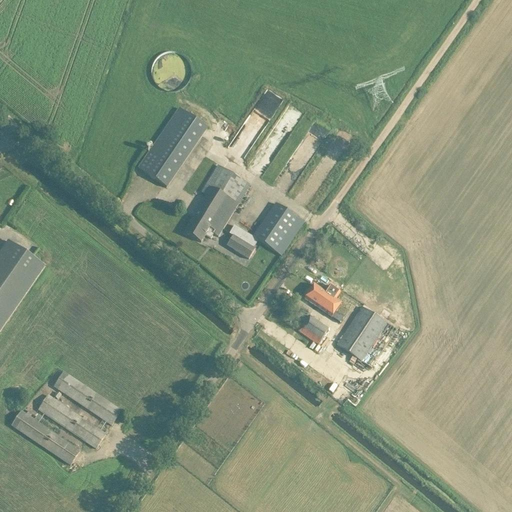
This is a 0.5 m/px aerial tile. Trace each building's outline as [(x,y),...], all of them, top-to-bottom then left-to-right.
[(160,87),(186,82),(181,52),(160,56),(161,63),(155,64),(156,69),(160,87)] [(166,188),(172,180),(208,129),(179,108),(144,161),(138,169),(166,188)] [(218,237),(223,229),(249,185),(218,166),(201,193),(207,196),(185,233),(201,243),(205,236),(211,239),(214,235),(218,237)] [(319,188),(327,173),(317,167),(308,181),(319,188)] [(281,257),(303,224),(304,223),(276,204),(253,237),(281,257)] [(240,241),(234,250),(249,260),(255,250),(243,242),(245,239),(239,236),(237,239),(240,241)] [(0,254),(0,332),(45,267),(9,242),(0,254)] [(315,285),(305,299),(313,305),(340,323),(343,319),(336,314),(342,304),(336,300),(340,293),(338,292),(330,286),(326,293),(315,285)] [(344,335),(336,346),(362,363),(386,325),(362,308),(357,314),(344,335)] [(329,330),(317,321),(309,316),(298,331),(318,345),(326,334),(329,330)] [(54,387),(58,390),(112,426),(121,412),(68,376),(64,373),(54,387)] [(57,392),(54,397),(58,400),(62,395),(57,392)] [(38,411),(43,414),(96,449),(106,435),(53,399),(48,396),(38,411)] [(18,417),(12,426),(17,430),(62,460),(64,462),(71,466),(80,451),(72,446),(38,423),(41,418),(37,416),(34,420),(30,418),(33,413),(29,411),(26,415),(21,412),(18,417)]
